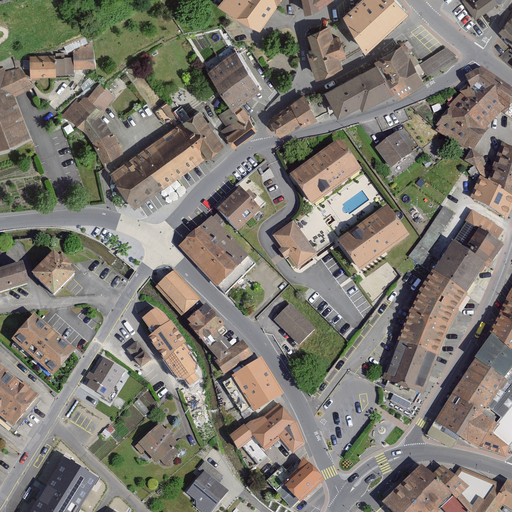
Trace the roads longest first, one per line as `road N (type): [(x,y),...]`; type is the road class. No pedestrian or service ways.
road 1 (tertiary): [(160,246),(244,323),(284,377),(343,501)]
road 2 (residential): [(160,246),(0,499)]
road 3 (residential): [(263,145),(389,106),(479,56)]
road 4 (residential): [(511,241),(474,336),(417,431),(415,453)]
road 5 (residential): [(146,236),(248,149),(263,145)]
road 6 (tertiary): [(0,224),(92,217),(146,236)]
road 7 (residential): [(426,12),(303,82)]
road 8 (unknown): [(122,302),(0,309)]
